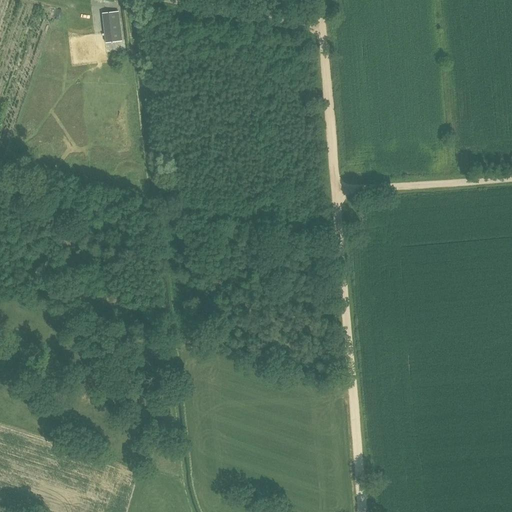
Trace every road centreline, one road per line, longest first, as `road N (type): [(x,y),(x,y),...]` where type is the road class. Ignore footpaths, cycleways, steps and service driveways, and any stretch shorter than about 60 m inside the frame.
road 1 (track): [(362,511),(337,192)]
road 2 (track): [(511,177),(337,192)]
road 3 (track): [(323,32),(160,0)]
road 4 (track): [(337,192),(323,32)]
